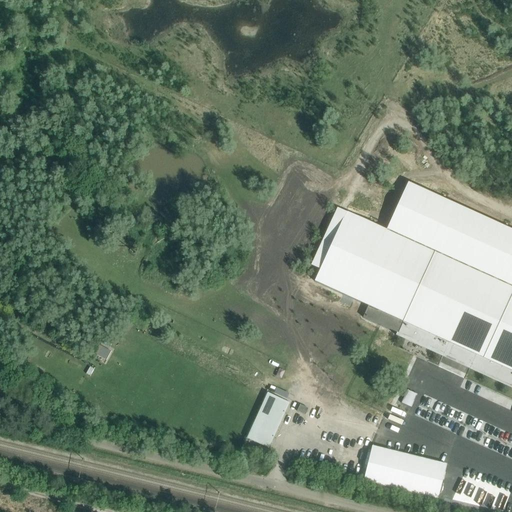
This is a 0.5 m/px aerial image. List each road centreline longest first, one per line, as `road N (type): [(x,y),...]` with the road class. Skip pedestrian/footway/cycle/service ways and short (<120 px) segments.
road 1 (residential): [(376,511),(77,436),(0,382)]
road 2 (track): [(159,511),(0,473)]
